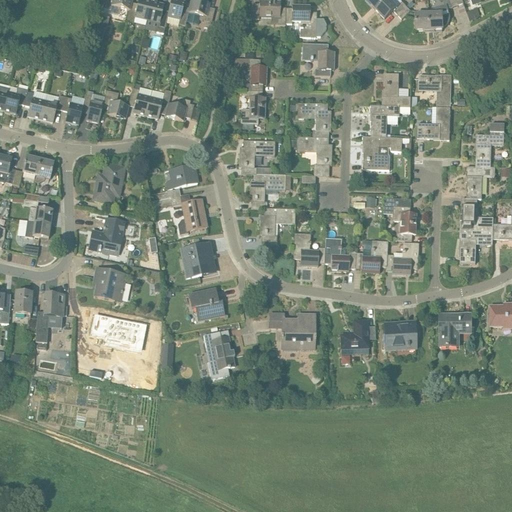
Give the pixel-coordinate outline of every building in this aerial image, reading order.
[(111,7),(129,11),(130,12),(131,6),(132,4),(131,4),(132,0),(106,0),(104,10),(110,11),(111,7)] [(368,0),(367,2),(376,11),(387,0),(368,0)] [(397,17),(406,8),(402,4),(398,8),(389,0),(387,0),(376,11),(385,21),(393,12),(397,17)] [(442,0),(446,11),(452,9),(449,0),(442,0)] [(449,0),(452,9),(458,7),(456,0),(449,0)] [(138,1),(137,8),(131,6),(130,12),(127,22),(128,22),(131,23),(133,23),(134,19),(147,22),(152,4),(138,1)] [(185,23),(188,12),(181,10),(183,3),(172,1),(168,15),(167,19),(179,21),(178,26),(184,27),(185,23)] [(188,12),(185,23),(197,26),(199,21),(211,24),(214,10),(208,9),(209,5),(191,1),(188,12)] [(285,26),(286,10),(280,10),(280,4),(259,3),(259,6),(252,6),(251,21),(258,21),(258,19),(271,19),(271,27),(284,27),(284,25),(285,26)] [(167,19),(168,15),(161,13),(163,7),(152,4),(147,22),(158,25),(156,34),(163,35),(164,31),(167,19)] [(315,40),(315,38),(320,38),(325,32),(326,27),(323,21),(316,21),(316,15),(309,14),(309,8),(291,7),(291,10),(286,10),(285,26),(291,26),(291,24),(300,24),(300,39),(315,40)] [(406,8),(397,17),(402,21),(411,13),(406,8)] [(478,18),(474,11),(467,14),(470,23),(478,18)] [(430,14),(430,31),(443,31),(443,28),(444,28),(446,26),(448,24),(449,21),(450,18),(449,16),(448,12),(443,14),(430,14)] [(417,32),(430,31),(430,14),(416,15),(417,32)] [(107,18),(100,17),(94,40),(101,42),(104,29),(107,18)] [(333,72),(334,54),(327,54),(327,47),(302,46),(302,62),(317,63),(317,72),(314,71),(314,78),(329,78),(330,72),(333,72)] [(241,92),(247,93),(261,93),(262,87),(265,87),(266,69),(259,69),(260,62),(252,62),(253,55),(245,55),(245,62),(235,61),(234,77),(250,77),(249,86),(247,86),(247,87),(241,87),(241,92)] [(199,69),(208,70),(209,62),(200,61),(199,69)] [(382,108),(399,108),(399,109),(410,109),(410,99),(409,99),(400,99),(398,99),(399,76),(382,76),(382,108)] [(436,111),(450,111),(451,78),(435,77),(435,78),(419,78),(418,93),(437,93),(436,111)] [(146,117),(150,99),(137,96),(140,86),(135,85),(134,91),(132,90),(128,108),(134,109),(133,114),(146,117)] [(24,108),(27,94),(28,92),(18,89),(16,95),(8,93),(3,112),(15,115),(18,106),(24,108)] [(128,108),(132,90),(128,108),(116,105),(119,95),(106,92),(105,98),(103,105),(102,111),(107,112),(106,116),(125,121),(128,108)] [(65,99),(67,93),(62,91),(60,98),(59,98),(57,106),(45,103),(40,121),(52,124),(55,111),(62,113),(65,99)] [(166,112),(168,105),(171,93),(165,92),(163,98),(162,102),(150,99),(146,117),(157,120),(159,115),(165,117),(166,112)] [(261,100),(261,93),(247,93),(246,99),(249,99),(248,111),(241,111),(240,125),(257,126),(257,120),(265,121),(265,100),(261,100)] [(40,121),(45,103),(32,99),(33,95),(27,94),(24,108),(30,109),(28,116),(28,118),(40,121)] [(102,111),(103,105),(91,102),(91,99),(85,97),(83,107),(81,115),(87,116),(86,121),(98,124),(102,111)] [(81,115),(83,107),(70,104),(71,101),(65,99),(62,113),(67,114),(65,123),(78,126),(81,115)] [(166,112),(165,117),(166,117),(165,118),(183,123),(184,118),(190,120),(193,107),(190,106),(191,102),(182,100),(180,108),(168,105),(166,112)] [(312,139),(328,140),(328,134),(330,134),(330,113),(327,113),(327,106),(295,105),(295,107),(295,112),(295,120),(315,121),(314,133),(312,133),(312,139)] [(399,119),(399,115),(410,115),(410,109),(399,109),(399,108),(382,108),(371,108),(370,124),(371,124),(371,140),(363,140),(371,140),(371,141),(386,141),(401,141),(386,140),(386,118),(399,119)] [(450,111),(436,111),(436,126),(432,126),(417,125),(417,141),(433,141),(433,142),(449,143),(450,111)] [(80,127),(88,129),(89,122),(82,121),(80,127)] [(490,170),(495,170),(495,169),(490,169),(491,147),(503,148),(504,126),(490,126),(490,137),(475,137),(475,152),(475,169),(466,169),(475,170),(490,171),(490,170)] [(328,140),(312,139),(297,139),(297,142),(297,148),(296,154),(316,154),(316,167),(313,167),(313,178),(328,178),(329,167),(331,168),(332,147),(328,147),(328,140)] [(401,154),(401,141),(386,141),(371,141),(371,140),(363,140),(363,155),(363,172),(389,173),(389,158),(389,150),(390,150),(390,154),(401,154)] [(241,176),(253,177),(256,177),(256,170),(253,170),(254,158),(274,158),(274,144),(243,143),(243,150),(239,150),(239,170),(241,170),(241,176)] [(0,183),(12,187),(15,172),(9,170),(11,161),(0,157),(0,183)] [(26,158),(22,173),(23,173),(36,177),(39,162),(26,158)] [(39,162),(36,177),(34,184),(38,185),(44,182),(45,179),(50,180),(53,165),(39,162)] [(167,191),(197,185),(193,166),(168,172),(171,182),(165,183),(167,191)] [(118,200),(123,171),(105,167),(103,178),(98,177),(93,202),(113,206),(115,199),(118,200)] [(494,180),(495,170),(490,170),(490,171),(475,170),(466,169),(466,184),(467,184),(466,201),(476,202),(477,202),(477,201),(481,201),(482,179),(494,180)] [(510,171),(501,170),(501,179),(510,179),(510,171)] [(23,174),(15,172),(12,187),(19,188),(23,174)] [(284,192),(285,178),(261,177),(253,177),(253,186),(249,186),(249,203),(251,204),(251,210),(264,210),(266,210),(266,204),(264,204),(264,192),(284,192)] [(167,200),(180,198),(179,191),(150,197),(151,204),(159,202),(167,200)] [(24,202),(38,204),(39,197),(25,195),(24,202)] [(167,200),(169,208),(181,206),(182,206),(180,198),(167,200)] [(367,199),(366,209),(374,209),(375,199),(367,199)] [(415,237),(416,216),(409,215),(410,202),(383,200),(382,213),(393,213),(392,220),(400,220),(399,236),(397,236),(396,242),(411,243),(411,237),(415,237)] [(466,201),(462,201),(461,217),(460,217),(460,233),(492,234),(492,227),(493,227),(493,226),(493,220),(476,219),(477,202),(476,202),(466,201)] [(30,209),(37,210),(38,204),(24,202),(23,208),(30,209)] [(153,211),(161,210),(159,202),(151,204),(153,211)] [(201,202),(182,206),(181,206),(184,221),(181,222),(177,227),(179,237),(188,235),(188,233),(206,229),(201,202)] [(52,212),(37,210),(35,224),(50,226),(52,212)] [(150,213),(143,210),(141,217),(148,220),(150,213)] [(295,211),(266,210),(264,210),(263,217),(260,217),(259,238),(261,238),(261,250),(276,251),(276,238),(274,238),(275,225),(294,226),(295,211)] [(492,241),(511,242),(511,210),(511,227),(493,226),(493,227),(492,227),(492,234),(492,241)] [(126,226),(126,225),(107,221),(103,239),(91,236),(89,248),(100,250),(100,253),(118,257),(125,226),(126,226)] [(47,240),(50,226),(35,224),(34,224),(27,223),(25,237),(47,240)] [(492,241),(492,234),(460,233),(459,248),(460,248),(460,265),(475,265),(475,247),(492,247),(492,241)] [(325,250),(324,250),(318,250),(317,253),(309,252),(310,236),(294,236),(293,261),(300,261),(299,269),(317,269),(318,266),(324,266),(325,250)] [(355,271),(356,255),(349,255),(349,259),(334,258),(334,250),(340,251),(341,242),(338,241),(331,241),(325,241),(324,250),(325,250),(324,266),(330,266),(330,273),(348,274),(348,271),(355,271)] [(386,258),(387,257),(386,257),(387,244),(372,243),(371,251),(361,251),(361,256),(356,255),(355,271),(361,271),(360,275),(379,276),(379,269),(386,269),(386,258)] [(185,279),(215,273),(209,245),(180,251),(185,279)] [(386,258),(386,269),(385,273),(392,273),(392,276),(409,277),(410,271),(417,271),(418,246),(403,245),(402,261),(393,260),(393,257),(387,257),(386,258)] [(36,258),(38,249),(23,247),(21,255),(36,258)] [(121,304),(126,277),(96,270),(94,280),(97,281),(94,298),(121,304)] [(217,305),(215,291),(188,297),(191,311),(195,310),(197,323),(224,318),(221,304),(217,305)] [(30,317),(31,295),(16,294),(14,315),(30,317)] [(9,315),(10,297),(0,296),(0,312),(2,312),(2,314),(9,315)] [(44,296),(43,315),(38,315),(38,314),(37,314),(37,321),(36,335),(35,351),(46,352),(47,328),(62,329),(63,320),(63,319),(63,317),(66,317),(67,308),(63,308),(64,297),(63,297),(63,301),(58,301),(58,297),(44,296)] [(511,331),(511,307),(507,307),(507,308),(490,308),(490,329),(502,329),(502,331),(511,331)] [(270,316),(270,330),(282,330),(282,352),(314,352),(314,317),(298,316),(298,321),(298,322),(297,330),(283,330),(283,321),(283,316),(270,316)] [(471,336),(471,319),(453,318),(453,321),(440,321),(439,336),(439,349),(459,350),(459,336),(471,336)] [(120,324),(96,319),(92,337),(90,336),(90,337),(104,340),(103,348),(104,348),(105,341),(123,344),(122,349),(140,352),(145,328),(146,328),(147,326),(132,324),(131,328),(119,325),(120,324)] [(35,335),(36,321),(27,320),(26,335),(35,335)] [(353,356),(353,351),(367,351),(367,323),(354,324),(354,337),(341,337),(341,352),(342,357),(353,356)] [(400,326),(400,325),(384,326),(385,353),(415,352),(414,326),(400,326)] [(85,334),(75,334),(74,360),(90,360),(90,341),(84,341),(85,334)] [(220,341),(219,334),(204,337),(205,344),(207,353),(212,351),(215,362),(208,364),(211,381),(229,377),(227,369),(234,368),(229,339),(220,341)] [(161,369),(172,369),(173,344),(162,344),(161,369)] [(20,356),(11,356),(11,359),(9,359),(8,366),(10,366),(19,366),(20,356)] [(156,381),(144,378),(143,387),(155,390),(156,381)] [(370,392),(372,405),(379,403),(377,391),(370,392)]
